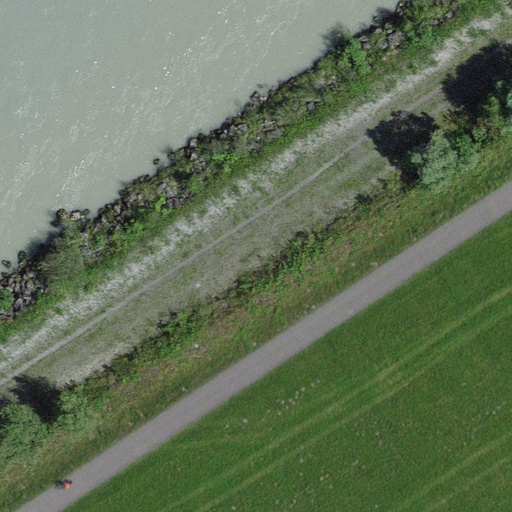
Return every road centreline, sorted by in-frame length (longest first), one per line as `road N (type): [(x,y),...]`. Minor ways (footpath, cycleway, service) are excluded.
road 1 (track): [(511,41),(0,383)]
road 2 (track): [(42,511),(511,198)]
